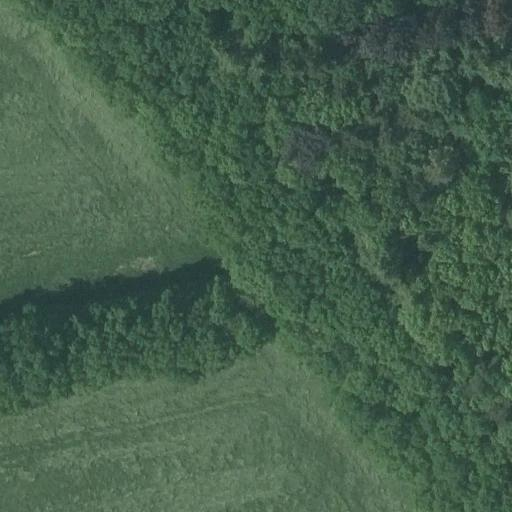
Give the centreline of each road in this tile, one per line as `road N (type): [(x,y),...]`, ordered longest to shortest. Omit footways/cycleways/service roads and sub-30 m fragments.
road 1 (unclassified): [(511,416),(222,39),(177,0)]
road 2 (unknown): [(511,5),(376,26),(330,45),(267,98)]
road 3 (unknown): [(385,251),(511,163)]
